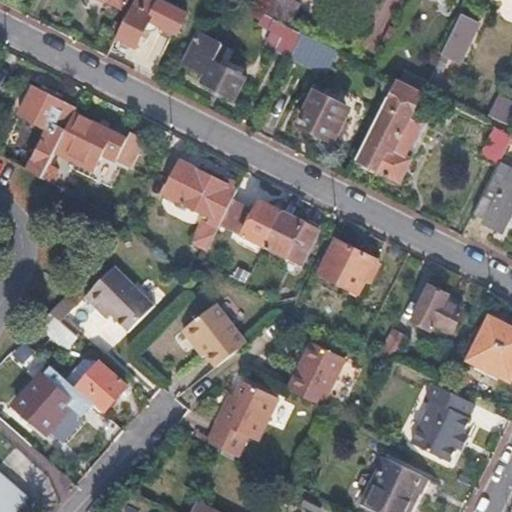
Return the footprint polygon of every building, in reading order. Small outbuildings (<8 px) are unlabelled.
[(144,0),(142,7),(134,2),(116,38),(135,48),(149,21),(177,36),(186,18),(149,0),(144,0)] [(288,0),(266,0),(261,11),(267,14),(278,20),(288,0)] [(267,14),(261,28),(284,40),(278,52),(290,58),(303,32),(278,20),(267,14)] [(479,23),(461,14),(441,57),(459,66),(479,23)] [(220,43),(197,32),(182,62),(206,74),(202,82),(237,101),(248,79),(212,61),(220,43)] [(304,33),(303,32),(290,58),(318,72),(331,46),(304,33)] [(422,95),(396,80),(356,159),(398,181),(409,161),(403,158),(419,125),(410,120),(422,95)] [(34,83),(18,112),(47,128),(26,168),(42,176),(55,149),(75,110),(76,106),(34,83)] [(305,108),(309,110),(301,127),(326,140),(329,134),(335,137),(343,124),(336,120),(344,104),(315,90),(305,108)] [(125,137),(75,110),(55,149),(94,169),(102,154),(114,160),(125,137)] [(510,139),(494,131),(481,159),(496,167),(498,163),(510,139)] [(178,157),(161,189),(201,212),(193,228),(212,239),(220,222),(232,199),(238,188),(178,157)] [(511,169),(498,163),(496,167),(473,213),(485,219),(483,224),(499,233),(511,207),(511,169)] [(232,199),(220,222),(264,245),(281,211),(260,199),(254,210),(232,199)] [(316,229),(281,211),(264,245),(299,263),(316,229)] [(374,258),(337,239),(319,273),(356,292),(374,258)] [(115,267),(84,298),(96,309),(100,304),(111,315),(123,327),(149,301),(115,267)] [(447,295),(430,286),(413,320),(430,329),(434,321),(452,330),(461,310),(444,301),(447,295)] [(210,299),(177,325),(189,341),(194,338),(200,347),(214,365),(225,356),(243,341),(210,299)] [(100,304),(96,309),(107,320),(111,315),(100,304)] [(49,313),(36,326),(46,335),(48,332),(66,347),(76,336),(49,313)] [(511,371),(511,327),(491,316),(471,355),(510,375),(511,371)] [(32,330),(21,342),(38,356),(49,344),(32,330)] [(402,339),(391,333),(380,354),(392,360),(402,339)] [(194,338),(189,341),(196,349),(200,347),(194,338)] [(348,359),(313,342),(289,388),(326,406),(348,359)] [(98,363),(79,386),(105,408),(125,386),(98,363)] [(81,413),(91,401),(50,366),(16,405),(45,429),(68,403),(81,413)] [(233,410),(228,407),(215,435),(257,387),(247,382),(238,399),(233,410)] [(281,400),(257,387),(215,435),(211,442),(240,457),(251,436),(261,442),(281,400)] [(425,401),(430,405),(412,442),(451,462),(457,448),(463,436),(469,423),(467,422),(473,409),(439,391),(432,387),(425,401)] [(238,399),(234,397),(228,407),(233,410),(238,399)] [(469,439),(463,436),(457,448),(463,451),(469,439)] [(410,511),(427,478),(387,458),(364,504),(379,511),(410,511)] [(0,471),(0,511),(20,511),(32,499),(0,471)] [(219,511),(198,501),(192,511),(219,511)]
